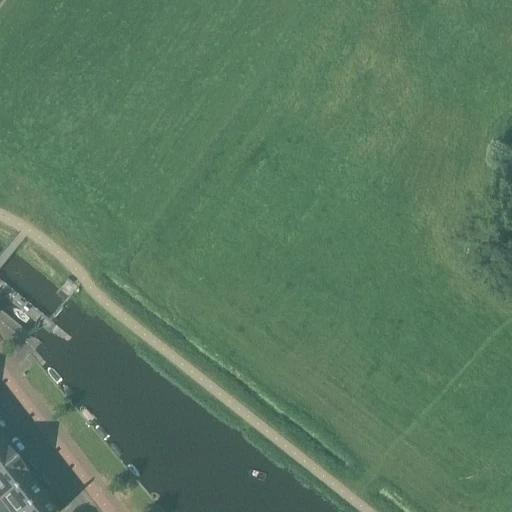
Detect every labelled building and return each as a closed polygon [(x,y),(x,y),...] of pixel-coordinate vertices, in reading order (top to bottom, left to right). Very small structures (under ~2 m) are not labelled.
[(396,77),(411,61),(400,52),(386,68),(396,77)] [(422,101),(437,80),(427,74),(413,95),(422,101)] [(49,333),(49,332),(55,325),(51,322),(50,321),(0,280),(0,291),(5,295),(4,297),(36,323),(37,321),(43,326),(42,327),(49,333)] [(444,393),(457,403),(464,394),(452,384),(444,393)] [(0,475),(14,464),(1,447),(0,447),(0,475)] [(0,502),(27,481),(14,464),(0,475),(0,502)] [(0,502),(0,511),(22,511),(41,498),(27,481),(0,502)] [(51,511),(50,511),(41,498),(22,511),(51,511)]
